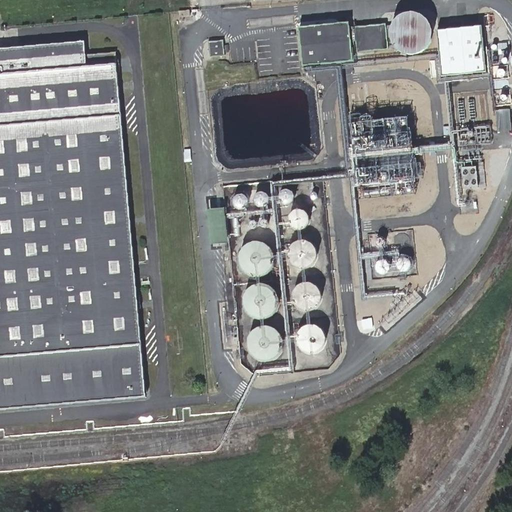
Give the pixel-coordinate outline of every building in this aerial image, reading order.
[(434,36),(435,34),(435,33),(434,29),(433,25),(430,20),(428,18),(423,14),(419,12),(416,12),(411,11),(408,12),(404,13),(400,15),(396,19),(394,22),(393,24),(391,29),(391,34),(392,39),(393,43),(396,47),(398,49),(402,53),(406,54),(410,55),(413,55),(416,55),(421,54),(425,51),(428,49),(430,46),(433,42),(434,40),(434,36)] [(355,59),(351,21),(302,26),(306,64),(355,59)] [(389,48),(387,23),(356,26),(359,51),(389,48)] [(487,70),(483,25),(440,30),(445,74),(487,70)] [(225,54),(223,41),(209,43),(210,56),(225,54)] [(78,46),(0,53),(0,369),(2,369),(6,410),(150,396),(117,56),(79,59),(78,46)] [(511,129),(511,122),(511,108),(495,109),(497,131),(511,129)] [(388,142),(356,144),(359,185),(382,183),(381,173),(394,171),(393,152),(407,151),(408,170),(417,169),(415,149),(413,117),(376,120),(377,129),(387,129),(388,142)] [(286,205),(289,205),(291,204),(293,203),(295,200),(295,198),(295,195),(294,193),(292,191),(289,190),(287,190),(284,190),(282,191),(280,193),(279,196),(279,198),(280,201),(281,203),(284,204),(286,205)] [(260,206),(263,207),(265,206),(267,205),(269,203),(270,201),(270,198),(270,196),(268,194),(266,192),(264,192),(262,192),(259,192),(257,194),(256,196),(255,198),(255,201),(256,203),(258,205),(260,206)] [(239,209),(242,210),(245,209),(247,208),(248,205),(249,203),(249,200),(248,198),(246,196),(244,195),(242,195),(240,195),(237,196),(236,197),(234,199),(234,202),(234,204),(235,206),(237,208),(239,209)] [(212,208),(212,243),(228,243),(229,208),(212,208)] [(297,229),(300,230),(304,229),(307,228),(309,225),(311,222),(311,219),(310,215),(308,212),(306,210),(302,209),(299,209),(295,210),(293,212),(291,215),(290,219),(290,222),(292,225),(294,228),(297,229)] [(305,270),(310,268),(315,265),(318,261),(319,256),(319,251),(317,247),(313,243),(309,240),(304,239),(300,240),(295,242),(292,245),(289,250),(288,254),(289,259),(292,264),(295,267),(300,269),(305,270)] [(254,277),(261,278),(267,276),(272,272),(275,267),(276,260),(276,254),(273,249),(269,244),(263,242),(258,241),(252,242),(247,245),(243,249),(240,254),(239,260),(240,266),(244,271),(248,275),(254,277)] [(404,273),(407,273),(409,272),(411,270),(412,268),(412,266),(412,264),(411,262),(409,260),(407,259),(405,258),(402,259),(400,260),(399,262),(398,265),(398,267),(399,269),(400,271),(402,272),(404,273)] [(381,274),(383,274),(386,274),(388,273),(390,271),(391,268),(391,266),(390,264),(389,262),(387,260),(384,260),(382,260),(380,261),(378,262),(377,264),(376,266),(376,268),(377,271),(379,273),(381,274)] [(307,311),(311,310),(316,309),(319,306),(322,302),(323,297),(323,293),(321,288),(317,284),(313,282),(308,281),(303,282),(299,285),(296,289),(294,294),(294,299),(296,303),(298,307),(302,309),(307,311)] [(271,318),(276,314),(279,309),(280,302),(279,296),(277,291),(273,287),(268,285),(262,284),(256,285),(251,287),(247,291),(245,297),(244,302),(245,308),(248,313),(253,317),(258,320),(265,320),(271,318)] [(315,354),(319,353),(323,350),(326,346),(328,341),(327,337),(326,332),(323,328),(319,326),(314,325),(309,325),(304,327),(301,331),(299,335),(298,340),(299,345),(301,349),(305,352),(310,354),(315,354)] [(277,358),(281,354),(283,349),(284,344),(283,338),(281,333),(276,329),(271,327),(265,326),(259,328),(254,331),(251,336),(249,341),(249,347),(252,353),(255,357),(260,360),(266,361),(271,361),(277,358)] [(248,440),(223,442),(224,452),(220,453),(220,458),(250,456),(248,440)]
